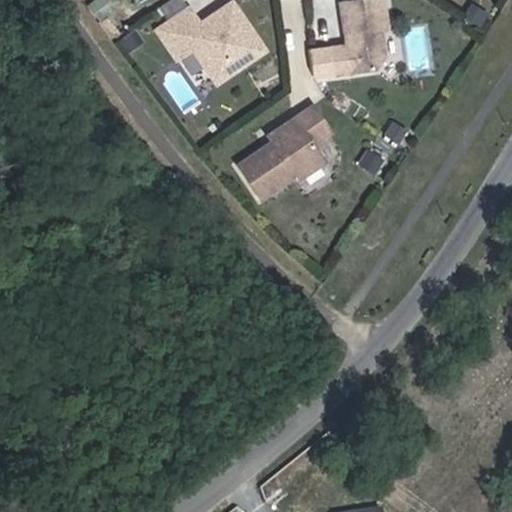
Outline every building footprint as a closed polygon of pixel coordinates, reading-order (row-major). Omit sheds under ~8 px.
[(399,10),(354,16),(359,59),(344,61),(348,91),(389,86),(400,72),(396,45),(403,44),(399,10)] [(202,21),(172,43),(192,71),(207,60),(231,93),(276,60),(244,15),(213,36),(202,21)] [(474,32),(486,40),(494,28),(482,19),(474,32)] [(431,91),(443,99),(451,86),(439,78),(431,91)] [(278,158),(250,176),(273,210),(307,187),(310,192),(338,174),(326,156),(343,145),(326,118),(281,147),(287,158),(281,162),(278,158)]
